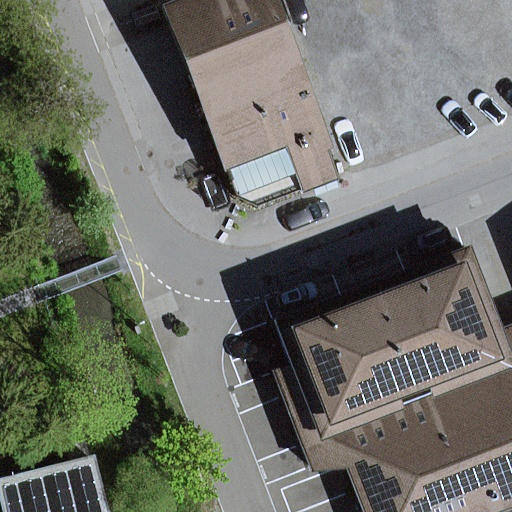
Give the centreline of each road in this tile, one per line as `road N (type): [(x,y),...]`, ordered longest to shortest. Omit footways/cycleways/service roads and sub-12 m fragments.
road 1 (unclassified): [(511,180),(258,267),(188,259),(155,238)]
road 2 (unclassified): [(255,511),(155,238)]
road 3 (unclassified): [(155,238),(129,195),(55,0)]
